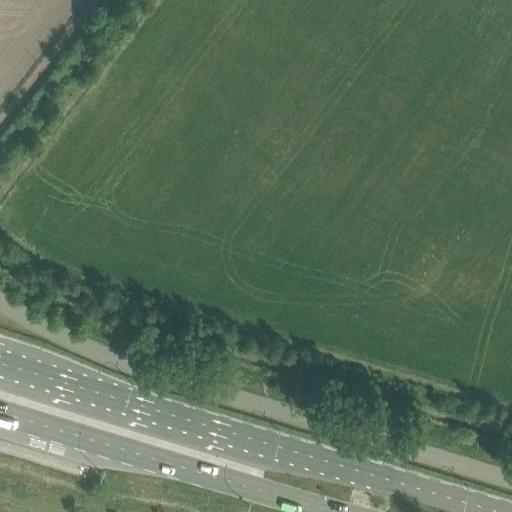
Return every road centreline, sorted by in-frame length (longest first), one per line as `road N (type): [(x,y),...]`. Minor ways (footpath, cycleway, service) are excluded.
road 1 (unclassified): [(511,481),(167,380),(28,326),(0,306)]
road 2 (secondary): [(500,511),(0,362)]
road 3 (secondary): [(0,412),(338,511)]
